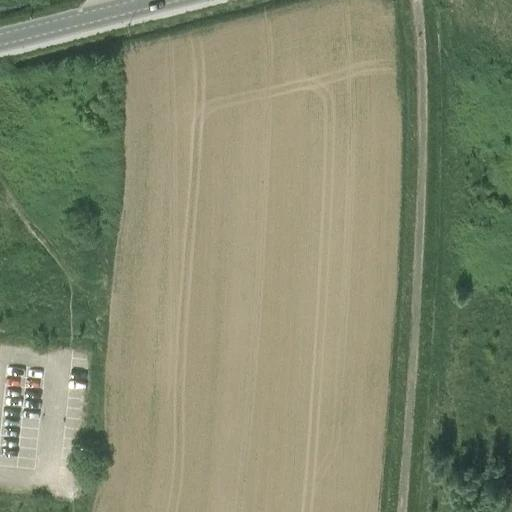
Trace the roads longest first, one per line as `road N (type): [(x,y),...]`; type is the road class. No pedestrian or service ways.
road 1 (unclassified): [(400,511),(420,241),(415,0)]
road 2 (tertiary): [(189,0),(0,47)]
